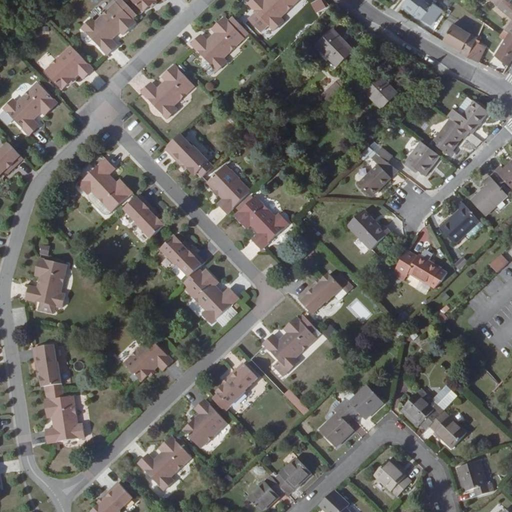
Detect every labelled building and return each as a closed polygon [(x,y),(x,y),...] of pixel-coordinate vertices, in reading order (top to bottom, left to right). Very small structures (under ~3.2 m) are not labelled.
[(120,32),(124,35),(137,23),(134,20),(138,16),(124,0),(119,5),(117,2),(96,22),(92,19),(82,29),(108,55),(118,45),(113,40),(110,37),(112,35),(115,38),(120,32)] [(162,0),(164,2),(166,0),(131,0),(144,13),(156,0),(162,0)] [(267,2),(264,0),(252,0),(249,3),(274,31),(285,21),(281,17),(299,0),(268,0),(269,0),(267,2)] [(415,13),(420,16),(423,19),(430,24),(443,9),(436,3),(433,0),(407,0),(402,6),(413,15),(415,13)] [(511,3),(508,0),(491,0),(511,18),(511,28),(511,30),(511,3)] [(215,33),(209,39),(212,41),(210,43),(208,41),(202,35),(192,44),(207,60),(217,71),(217,72),(228,62),(225,58),(246,38),(226,17),(212,30),(215,33)] [(462,50),(461,52),(468,57),(477,37),(454,23),(444,40),(455,46),(462,50)] [(335,28),(316,46),(338,68),(356,51),(335,28)] [(511,30),(509,33),(504,30),(500,35),(506,39),(496,55),(509,64),(511,59),(511,30)] [(468,57),(479,62),(489,42),(477,37),(468,57)] [(83,79),(94,70),(71,46),(58,58),(50,66),(45,72),(63,90),(79,75),(83,79)] [(212,75),(217,71),(207,60),(202,65),(202,67),(211,75),(212,75)] [(176,65),(162,78),(165,81),(160,86),(162,89),(160,91),(158,88),(152,83),(142,92),(167,119),(178,110),(175,106),(196,86),(176,65)] [(382,75),(365,92),(382,110),(399,93),(382,75)] [(328,89),(333,94),(343,85),(344,84),(339,79),(328,89)] [(42,113),(45,116),(58,104),(38,83),(17,103),(14,99),(4,109),(30,136),(40,126),(35,120),(32,118),(34,116),(36,119),(42,113)] [(343,85),(333,94),(332,95),(338,101),(349,91),(343,85)] [(449,116),(452,118),(470,132),(473,134),(490,113),(474,100),(473,101),(468,97),(456,112),(453,110),(449,116)] [(470,132),(452,118),(433,143),(450,156),(463,138),(464,139),(470,132)] [(188,168),(195,176),(199,172),(204,177),(215,167),(210,162),(195,146),(194,147),(181,134),(165,148),(175,158),(177,156),(188,167),(188,168)] [(369,148),(377,154),(382,147),(375,141),(369,148)] [(426,177),(432,169),(429,167),(439,154),(422,141),(406,161),(426,177)] [(0,177),(0,176),(12,165),(14,168),(24,158),(9,143),(0,151),(0,177)] [(382,147),(377,154),(389,163),(394,156),(382,147)] [(377,154),(372,158),(379,164),(359,183),(372,197),(392,178),(390,176),(397,169),(389,163),(377,154)] [(441,156),(439,154),(429,167),(432,169),(441,156)] [(133,193),(121,179),(117,182),(112,177),(109,179),(107,178),(110,175),(116,169),(106,159),(79,185),(89,195),(92,192),(112,213),(114,211),(129,197),(133,193)] [(511,161),(504,169),(501,166),(496,171),(511,188),(511,161)] [(218,203),(228,214),(251,191),(240,179),(240,178),(232,170),(226,165),(208,183),(223,199),(218,203)] [(400,171),(397,169),(390,176),(392,178),(400,171)] [(490,176),(484,181),(488,185),(471,200),(486,217),(509,196),(490,176)] [(135,223),(150,239),(165,225),(158,217),(157,218),(146,207),(149,204),(140,194),(124,209),(136,222),(135,223)] [(235,216),(248,229),(251,226),(257,232),(260,230),(261,231),(258,234),(253,239),(263,250),(290,224),(280,214),(276,217),(256,196),(235,216)] [(456,245),(467,235),(481,222),(463,201),(457,207),(460,210),(440,227),(456,245)] [(386,226),(383,229),(365,210),(348,226),(372,251),(392,232),(386,226)] [(485,227),(481,222),(467,235),(471,239),(485,227)] [(175,235),(161,249),(176,265),(177,264),(190,277),(205,262),(196,253),(193,255),(182,244),(183,243),(175,235)] [(39,247),(37,254),(44,256),(46,248),(39,247)] [(419,255),(418,257),(408,251),(395,271),(406,277),(409,273),(431,287),(442,268),(419,255)] [(500,253),(488,264),(496,273),(508,262),(500,253)] [(30,286),(27,299),(63,308),(66,294),(62,293),(68,265),(40,258),(36,276),(40,277),(38,285),(42,286),(41,288),(37,288),(30,286)] [(216,285),(220,282),(207,269),(186,289),(206,310),(203,314),(212,324),(239,298),(229,288),(224,293),(221,296),(219,294),(222,291),(216,285)] [(328,303),(344,288),(330,273),(322,281),(311,292),(308,290),(299,299),(314,315),(327,302),(328,303)] [(440,311),(435,316),(442,325),(448,320),(440,311)] [(303,315),(299,319),(313,333),(317,329),(303,315)] [(287,333),(281,338),(284,341),(282,343),(279,340),(274,334),(263,344),(288,371),(289,371),(299,361),(296,358),(317,338),(313,333),(299,319),(297,317),(284,330),(287,333)] [(163,371),(173,361),(151,337),(138,350),(138,349),(129,357),(130,357),(124,363),(142,381),(158,366),(163,371)] [(43,387),(63,384),(59,362),(58,363),(55,345),(34,348),(36,361),(39,361),(42,376),(41,376),(43,387)] [(288,371),(279,361),(272,367),(282,377),(288,371)] [(229,405),(231,407),(247,392),(246,391),(259,378),(244,363),(234,372),(237,375),(225,386),(225,385),(217,393),(219,394),(214,399),(224,410),(229,405)] [(349,402),(346,398),(341,404),(354,418),(360,413),(366,420),(385,403),(368,385),(356,396),(349,402)] [(422,389),(419,392),(435,408),(439,404),(422,389)] [(287,391),(284,394),(300,411),(304,408),(287,391)] [(403,409),(421,425),(426,431),(430,427),(442,414),(445,410),(439,404),(435,408),(419,392),(403,409)] [(353,393),(346,398),(349,402),(356,396),(353,393)] [(53,417),(54,425),(58,425),(58,427),(54,428),(46,429),(48,443),(85,438),(83,424),(79,425),(75,396),(46,400),(48,418),(53,417)] [(228,423),(206,400),(195,410),(199,415),(183,430),(201,449),(207,443),(207,444),(216,436),(215,436),(228,423)] [(354,418),(341,404),(335,409),(338,412),(320,430),(336,448),(355,431),(348,424),(354,418)] [(418,428),(421,425),(403,409),(401,412),(418,428)] [(435,432),(442,438),(453,449),(469,432),(445,410),(442,414),(430,427),(435,432)] [(440,440),(442,438),(435,432),(433,434),(440,440)] [(173,436),(159,449),(162,452),(156,458),(159,461),(157,462),(155,460),(149,454),(139,464),(164,491),(175,481),(172,477),(193,457),(173,436)] [(275,479),(287,492),(290,495),(313,474),(297,458),(275,479)] [(413,481),(390,459),(374,475),(397,497),(413,481)] [(481,460),(458,468),(465,492),(474,489),(476,497),(495,491),(493,483),(489,484),(481,460)] [(261,511),(265,511),(287,492),(275,479),(271,475),(248,497),(261,511)] [(92,511),(121,511),(122,511),(121,511),(134,498),(119,482),(109,492),(112,494),(100,505),(92,511)] [(350,511),(347,508),(350,504),(344,499),(331,511),(350,511)]
